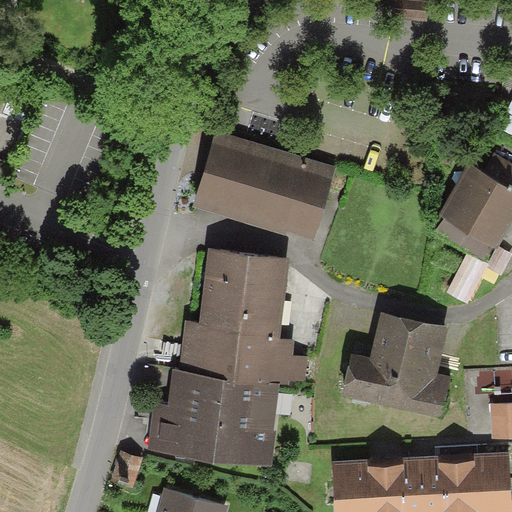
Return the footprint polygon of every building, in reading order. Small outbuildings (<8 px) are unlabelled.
[(392,16),(427,19),(428,4),(393,1),(392,16)] [(0,82),(0,162),(6,164),(32,94),(0,82)] [(286,227),(288,222),(313,230),(333,162),(215,127),(193,199),(286,227)] [(435,229),(485,256),(494,240),(498,241),(511,216),(511,159),(507,157),(499,171),(470,155),(441,206),(446,209),(435,229)] [(154,398),(149,444),(272,458),(281,385),(291,386),(293,374),(306,375),(309,351),(291,349),(293,334),(275,332),(285,252),(212,243),(204,316),(189,314),(183,362),(173,361),(168,400),(154,398)] [(343,387),(442,408),(450,369),(438,366),(448,320),(379,305),(370,349),(353,345),(343,387)] [(511,396),(491,397),(492,433),(511,432),(511,396)] [(333,455),(336,511),(457,511),(511,508),(511,464),(510,443),(333,455)] [(121,445),(110,476),(131,483),(142,452),(121,445)] [(164,484),(156,511),(224,511),(228,500),(164,484)]
